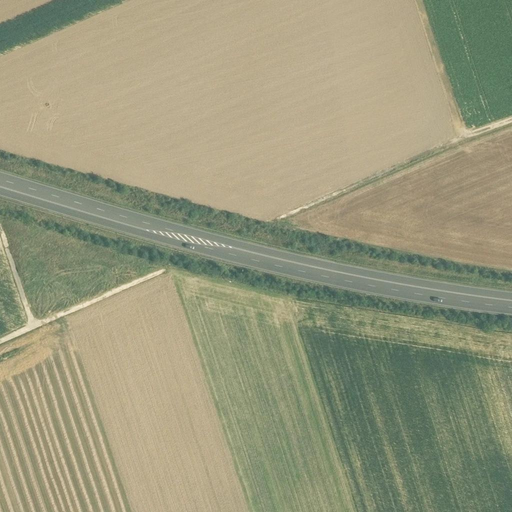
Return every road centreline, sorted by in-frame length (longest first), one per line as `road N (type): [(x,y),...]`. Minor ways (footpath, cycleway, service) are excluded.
road 1 (trunk): [(0,182),(283,263),(511,305)]
road 2 (track): [(511,121),(272,220)]
road 3 (track): [(462,138),(417,0)]
road 4 (track): [(162,270),(33,327)]
